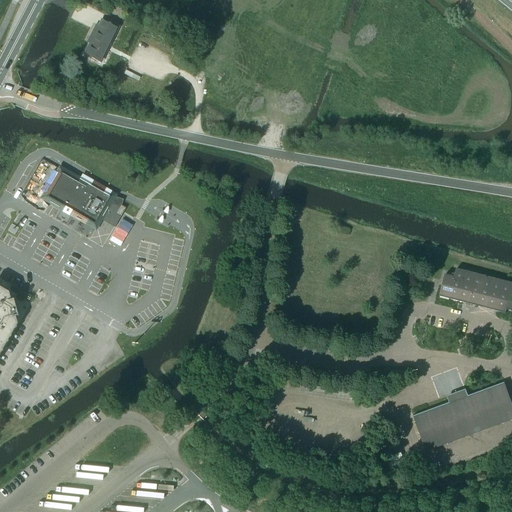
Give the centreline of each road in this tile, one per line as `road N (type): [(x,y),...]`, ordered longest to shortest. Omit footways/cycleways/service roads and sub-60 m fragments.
road 1 (unclassified): [(511,193),(265,153),(15,92)]
road 2 (unclassified): [(0,254),(117,322)]
